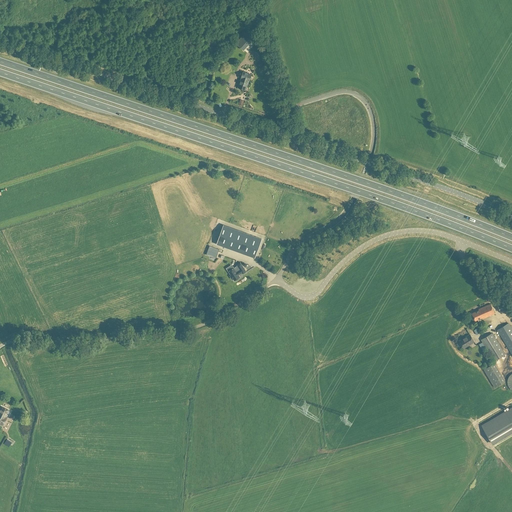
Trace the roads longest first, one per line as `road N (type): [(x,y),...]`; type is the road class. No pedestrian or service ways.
road 1 (unclassified): [(511,261),(434,231),(397,232),(360,248),(309,296),(276,277),(194,327),(69,346),(22,339),(0,346)]
road 2 (trunk): [(511,237),(0,61)]
road 3 (trunk): [(0,72),(511,248)]
road 4 (unclassified): [(291,137),(0,40)]
road 5 (unclassified): [(511,215),(291,137)]
road 6 (unclassified): [(291,137),(255,0)]
